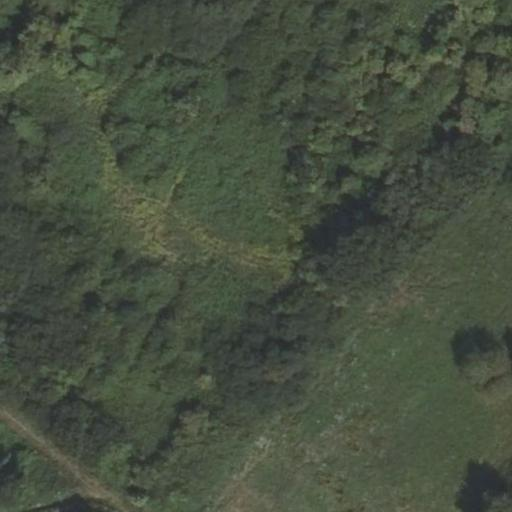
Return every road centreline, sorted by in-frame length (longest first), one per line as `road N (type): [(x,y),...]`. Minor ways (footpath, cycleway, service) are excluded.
road 1 (track): [(0,418),(107,501)]
road 2 (track): [(0,510),(107,501),(122,511)]
